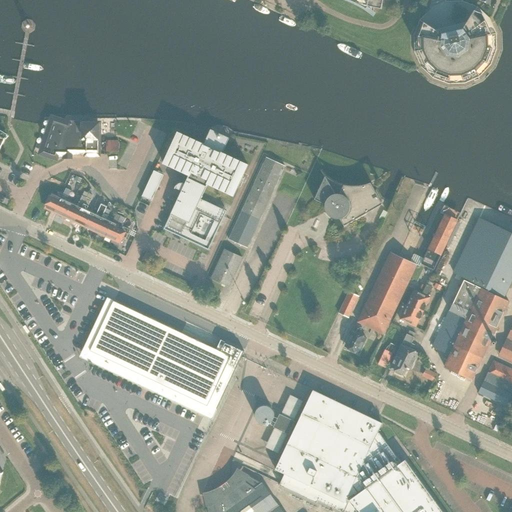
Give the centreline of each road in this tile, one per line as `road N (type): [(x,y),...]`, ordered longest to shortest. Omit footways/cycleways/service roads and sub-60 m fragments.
road 1 (unclassified): [(511,456),(14,222)]
road 2 (secondary): [(115,511),(0,336)]
road 3 (residential): [(25,199),(64,164),(100,166),(124,190),(153,129)]
road 4 (unknown): [(440,20),(456,21),(471,42),(469,60),(453,71),(424,61),(421,38),(437,21)]
